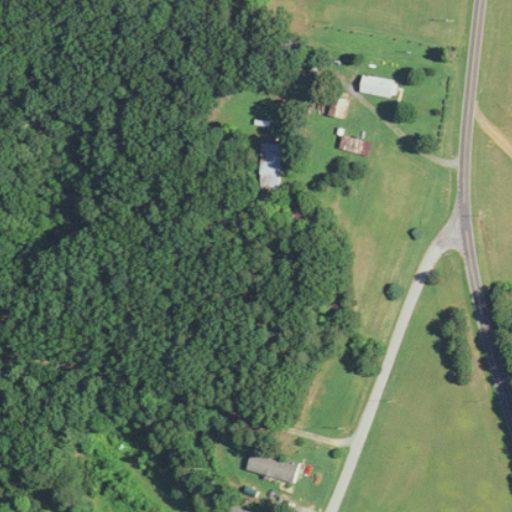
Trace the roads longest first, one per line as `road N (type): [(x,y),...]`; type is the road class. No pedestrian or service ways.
road 1 (residential): [(476,0),(465,224),(479,317),(511,429)]
road 2 (residential): [(335,511),(465,224)]
